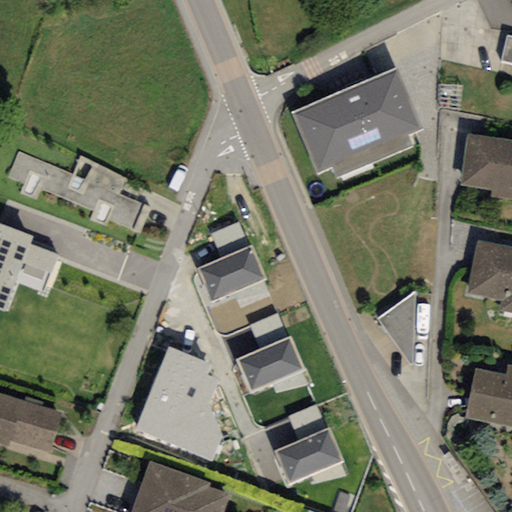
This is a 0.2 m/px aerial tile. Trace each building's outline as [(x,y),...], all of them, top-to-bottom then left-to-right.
[(511,65),(511,39),(507,38),(502,63),(511,65)] [(397,72),(292,115),(318,177),(333,170),(337,181),(412,149),(407,138),(422,132),(397,72)] [(511,142),(467,137),(460,187),(491,192),(491,197),(511,200),(511,142)] [(72,177),(19,154),(8,178),(23,185),(19,194),(36,201),(41,190),(92,212),(88,221),(105,228),(109,221),(139,234),(150,208),(120,195),(126,180),(81,157),(72,177)] [(0,321),(8,324),(20,289),(51,299),(64,260),(0,237),(0,321)] [(511,250),(478,243),(466,296),(501,303),(500,312),(511,314),(511,250)] [(252,245),(197,269),(211,303),(266,280),(252,245)] [(415,293),(377,319),(412,364),(415,293)] [(290,336),(235,359),(250,394),(305,370),(290,336)] [(211,364),(168,347),(134,430),(212,462),(222,437),(208,403),(218,380),(206,375),(211,364)] [(511,429),(511,368),(506,367),(504,377),(473,371),(463,420),(511,429)] [(62,415),(0,396),(0,447),(9,450),(10,444),(49,456),(62,415)] [(329,429),(275,451),(289,484),(343,461),(329,429)] [(210,486),(148,465),(132,511),(225,511),(230,498),(208,491),(210,486)]
